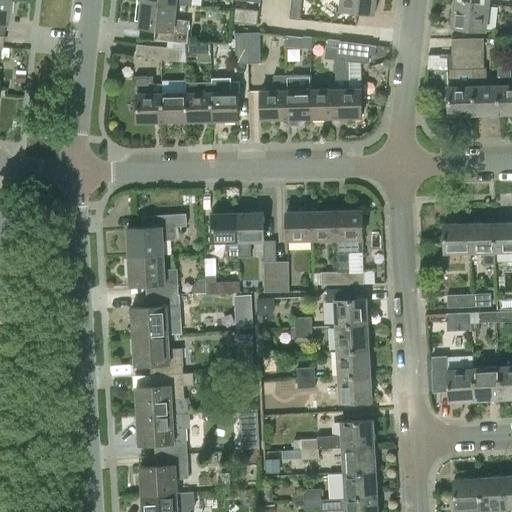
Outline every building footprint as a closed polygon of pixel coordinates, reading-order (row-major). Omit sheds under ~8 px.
[(8,0),(0,0),(0,22),(6,23),(8,0)] [(176,4),(142,0),(139,27),(160,30),(159,41),(180,43),(187,43),(190,21),(174,19),(176,4)] [(301,0),(291,0),(289,18),(301,20),(302,18),(299,18),(301,0)] [(375,13),(376,0),(340,0),(339,9),(375,13)] [(489,4),(454,1),(451,26),(486,30),(489,4)] [(232,22),(258,25),(259,10),(234,7),(232,22)] [(235,33),(236,63),(248,63),(247,33),(235,33)] [(260,63),(260,33),(247,33),(248,63),(260,63)] [(312,39),(286,36),(285,46),(303,49),(303,48),(311,49),(312,39)] [(452,54),(472,53),(472,38),(451,39),(452,54)] [(483,38),(472,38),(472,53),(473,69),(484,68),(483,38)] [(194,53),(211,52),(210,42),(193,43),(194,53)] [(165,60),(167,48),(137,44),(135,57),(165,60)] [(335,60),(337,60),(339,47),(325,46),(324,59),(335,60)] [(350,49),(339,47),(337,60),(335,60),(336,88),(336,118),(361,117),(361,88),(350,88),(349,62),(367,64),(369,51),(350,49)] [(167,48),(165,60),(178,62),(180,49),(167,48)] [(448,54),(448,86),(449,115),(474,114),(473,69),(472,53),(452,54),(448,54)] [(498,85),(499,114),(511,113),(511,84),(511,85),(511,66),(498,66),(499,85),(498,85)] [(499,114),(498,85),(486,85),(486,68),(484,68),(473,69),(474,114),(499,114)] [(311,89),(310,74),(286,75),(287,119),(289,119),(289,127),(300,126),(300,119),(311,118),(311,89)] [(273,75),(273,90),(260,90),(261,120),(287,119),(286,75),(273,75)] [(137,122),(162,122),(162,93),(162,83),(153,83),(153,76),(135,76),(132,94),(136,94),(137,122)] [(186,92),(187,121),(212,121),(211,91),(212,91),(212,83),(187,84),(187,92),(186,92)] [(336,118),(336,88),(311,89),(311,118),(336,118)] [(237,91),(212,91),(211,91),(212,121),(237,120),(237,91)] [(187,121),(186,92),(162,93),(162,122),(187,121)] [(312,240),(312,210),(286,211),(287,240),(312,240)] [(312,210),(312,240),(337,239),(337,210),(312,210)] [(337,210),(337,239),(338,239),(338,272),(334,272),(335,284),(365,284),(364,271),(350,271),(349,253),(363,252),(362,210),(337,210)] [(239,256),(238,212),(212,213),(213,242),(227,242),(227,256),(239,256)] [(238,212),(239,256),(239,257),(251,256),(251,241),(263,241),(263,212),(238,212)] [(142,215),(143,227),(127,228),(129,257),(164,255),(163,240),(176,240),(175,226),(187,225),(186,213),(142,215)] [(511,221),(494,222),(495,252),(511,251),(511,221)] [(469,223),(470,252),(483,252),(483,258),(483,264),(495,264),(495,252),(494,222),(469,223)] [(470,252),(469,223),(444,224),(444,253),(470,252)] [(276,292),(276,262),(275,241),(264,241),(264,262),(265,292),(276,292)] [(164,255),(129,257),(130,286),(146,285),(147,296),(178,294),(177,269),(164,270),(164,255)] [(276,292),(289,291),(289,261),(276,262),(276,292)] [(335,284),(334,272),(321,272),(321,284),(335,284)] [(206,276),(207,294),(217,293),(216,276),(206,276)] [(236,326),(253,325),(252,293),(235,293),(236,326)] [(478,306),(477,293),(447,295),(447,307),(478,306)] [(477,293),(478,306),(491,305),(491,293),(477,293)] [(133,336),(168,334),(167,320),(180,319),(178,294),(147,296),(147,307),(131,307),(133,336)] [(335,326),(368,324),(366,298),(334,300),(335,326)] [(511,320),(511,310),(496,311),(496,322),(511,320)] [(478,311),(479,322),(496,322),(496,311),(478,311)] [(470,312),(453,312),(453,323),(469,323),(471,323),(470,312)] [(294,327),(294,328),(312,327),(311,317),(294,318),(294,327)] [(368,324),(335,326),(337,350),(369,349),(368,324)] [(294,329),(290,329),(291,338),(313,337),(312,327),(294,328),(294,329)] [(168,334),(133,336),(134,365),(151,364),(151,375),(183,373),(182,348),(169,349),(168,334)] [(369,349),(337,350),(338,376),(370,374),(369,349)] [(450,401),(475,400),(474,367),(473,355),(447,356),(448,369),(449,391),(450,401)] [(511,365),(499,366),(500,399),(511,398),(511,365)] [(499,366),(474,367),(475,400),(500,399),(499,366)] [(314,367),(297,368),(297,378),(315,377),(314,367)] [(238,376),(240,391),(255,390),(253,369),(240,370),(240,376),(238,376)] [(449,391),(448,369),(432,370),(433,392),(449,391)] [(136,387),(137,416),(172,414),(190,413),(189,410),(185,398),(184,384),(193,384),(193,377),(193,373),(183,373),(151,375),(152,386),(136,387)] [(370,374),(338,376),(340,402),(372,400),(370,374)] [(298,388),(315,387),(315,377),(297,378),(298,388)] [(190,413),(172,414),(137,416),(139,445),(155,444),(155,454),(187,453),(186,427),(190,427),(190,413)] [(341,421),(341,435),(318,436),(318,438),(293,439),(294,449),(302,448),(302,449),(318,449),(342,448),(342,447),(374,445),(373,419),(341,421)] [(240,430),(242,448),(259,447),(259,446),(258,429),(240,430)] [(342,448),(343,472),(376,470),(374,445),(342,447),(342,448)] [(302,449),(290,450),(291,457),(302,457),(302,460),(319,459),(318,449),(302,449)] [(177,493),(176,479),(189,478),(187,453),(155,454),(156,465),(140,466),(141,495),(177,493)] [(278,471),(278,459),(265,459),(266,471),(278,471)] [(377,495),(376,470),(343,472),(333,472),(331,475),(332,496),(334,498),(345,497),(377,495)] [(480,477),(481,511),(507,511),(507,508),(506,508),(505,476),(480,477)] [(481,511),(480,477),(454,479),(456,511),(455,511),(481,511)] [(321,488),(303,489),(304,499),(321,498),(321,488)] [(142,511),(190,511),(190,508),(194,508),(193,492),(177,493),(141,495),(142,511)] [(346,509),(345,511),(378,511),(377,495),(345,497),(334,498),(321,499),(321,498),(304,499),(305,510),(321,509),(321,511),(346,509)]
